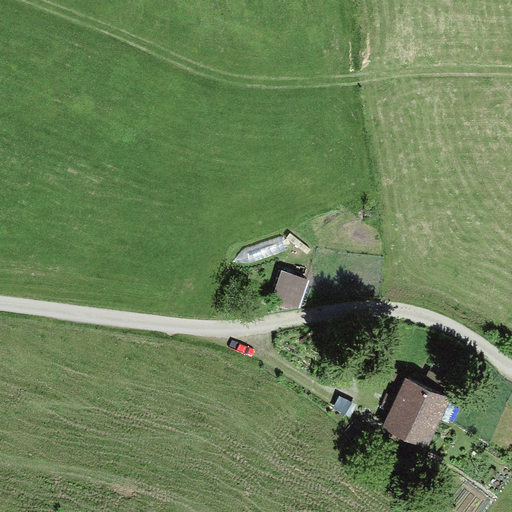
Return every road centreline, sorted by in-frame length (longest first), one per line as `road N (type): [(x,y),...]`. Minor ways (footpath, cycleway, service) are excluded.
road 1 (unclassified): [(511,371),(409,306),(227,330),(0,310)]
road 2 (track): [(511,73),(245,84),(17,0)]
road 3 (track): [(374,425),(227,330)]
